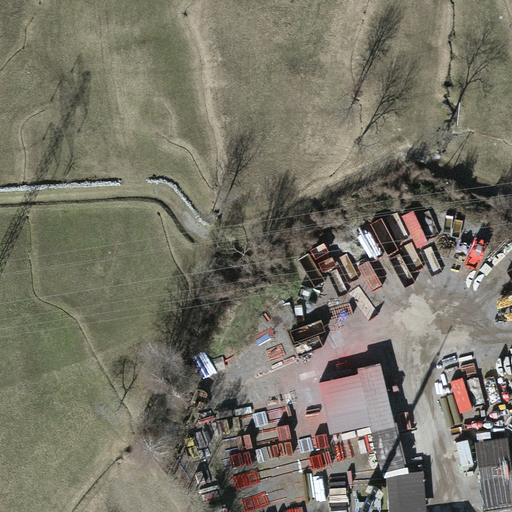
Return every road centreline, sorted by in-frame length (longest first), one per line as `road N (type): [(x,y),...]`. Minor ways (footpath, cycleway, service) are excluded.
road 1 (track): [(511,189),(393,160),(200,245),(164,196),(0,197)]
road 2 (motorway): [(511,94),(298,140),(0,163)]
road 3 (motorway): [(0,247),(317,225),(511,186)]
